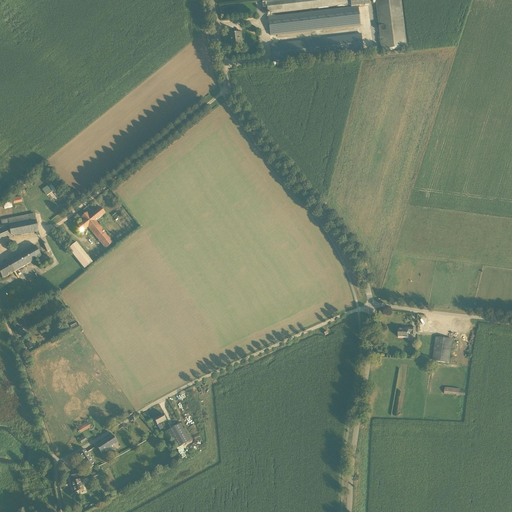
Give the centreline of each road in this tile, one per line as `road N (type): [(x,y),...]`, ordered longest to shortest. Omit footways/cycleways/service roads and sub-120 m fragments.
road 1 (unclassified): [(58,477),(55,463),(154,403),(370,305)]
road 2 (unclassified): [(228,86),(40,237),(0,244)]
road 3 (tertiary): [(370,305),(352,250),(257,136),(228,86)]
road 4 (tertiary): [(348,511),(370,305)]
road 5 (track): [(0,302),(55,463)]
road 6 (unclassified): [(511,324),(370,305)]
